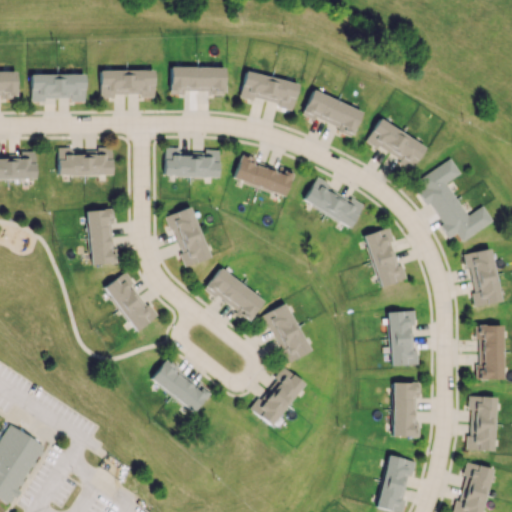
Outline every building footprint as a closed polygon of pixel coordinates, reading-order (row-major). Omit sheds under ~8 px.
[(222,67),(168,66),(167,93),(182,94),(182,91),(222,92),(222,67)] [(151,69),(97,70),(98,95),(138,94),(138,97),(151,97),(151,69)] [(0,96),(14,96),(14,70),(0,70),(0,96)] [(295,83),(243,70),(237,94),(276,104),(275,107),(289,110),(295,83)] [(82,100),(82,74),(28,73),(28,98),(68,99),(68,100),(82,100)] [(349,134),(359,111),(310,89),(299,113),(349,134)] [(423,146),(377,118),(364,139),(398,160),(396,163),(408,171),(423,146)] [(109,174),(109,146),(94,146),(94,153),(70,154),(70,147),(55,147),(55,175),(109,174)] [(216,149),(202,149),(202,151),(162,149),(161,175),(215,177),(216,149)] [(0,177),(32,178),(33,151),(18,151),(18,157),(0,157),(0,177)] [(283,193),(289,169),(237,156),(231,181),(283,193)] [(464,215),(444,182),(458,173),(448,158),(417,177),(423,187),(415,191),(424,205),(427,203),(447,237),(454,232),(459,240),(490,221),(480,205),(464,215)] [(300,200),(347,227),(360,205),(313,178),(300,200)] [(165,213),(180,265),(205,258),(190,206),(165,213)] [(87,264),(113,263),(110,208),(84,209),(87,264)] [(401,279),(386,227),(361,234),(376,286),(401,279)] [(462,253),(470,291),(468,291),(472,306),(498,301),(487,248),(462,253)] [(261,301),(218,267),(202,287),(244,321),(261,301)] [(153,317),(123,271),(102,285),(131,331),(153,317)] [(283,362),(306,351),(283,302),(260,313),(278,350),(277,351),(283,362)] [(415,364),(414,350),(410,350),(409,323),(412,323),(411,310),(385,311),(387,365),(415,364)] [(499,378),(500,324),(476,324),(474,378),(499,378)] [(191,412),(206,391),(163,358),(147,379),(191,412)] [(248,409),(268,426),(302,383),(282,367),(248,409)] [(388,436),(416,436),(416,422),(414,422),(415,382),(390,381),(388,436)] [(462,449),(490,450),(493,396),(468,395),(466,436),(463,435),(462,449)] [(0,432),(7,423),(43,448),(2,507),(0,505),(0,432)] [(373,507),(394,511),(399,511),(402,500),(401,500),(410,459),(385,454),(373,507)] [(452,511),(478,511),(490,468),(465,461),(452,511)]
